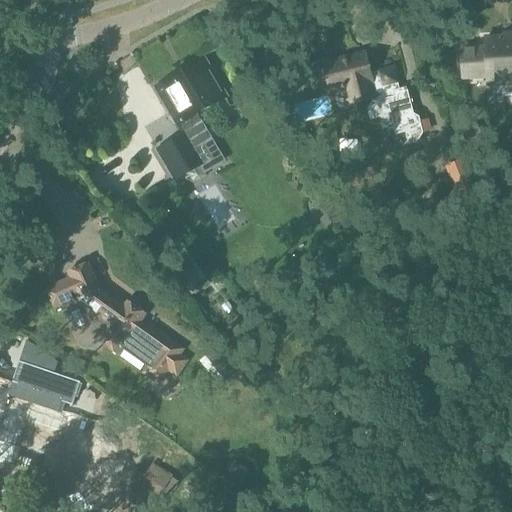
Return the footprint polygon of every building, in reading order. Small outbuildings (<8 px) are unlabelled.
[(486,51),(461,53),(463,79),(487,77),(487,82),(511,80),(511,37),(486,39),(485,39),(486,51)] [(372,82),(365,55),(325,65),(332,94),(346,90),(350,105),(370,99),(371,103),(367,111),(370,122),(379,120),(382,130),(392,127),(395,137),(405,135),(407,145),(418,142),(423,134),(418,117),(414,115),(407,89),(400,91),(395,69),(379,73),(380,80),(372,82)] [(178,125),(179,124),(184,133),(154,151),(174,184),(206,165),(198,152),(208,146),(190,118),(226,96),(205,60),(157,88),(178,125)] [(319,129),(315,147),(334,151),(338,133),(319,129)] [(357,170),(344,174),(347,186),(360,182),(357,171),(357,170)] [(458,188),(462,198),(475,193),(471,183),(458,188)] [(162,257),(196,304),(215,290),(181,243),(162,257)] [(192,353),(143,318),(146,313),(128,300),(125,305),(100,288),(88,262),(68,271),(71,277),(47,288),(56,308),(62,305),(76,338),(78,341),(80,344),(83,346),(86,348),(93,347),(98,343),(100,340),(118,353),(120,351),(146,370),(145,372),(149,375),(152,376),(159,376),(165,374),(167,372),(170,369),(178,374),(192,353)] [(216,349),(199,362),(206,371),(223,357),(216,349)] [(63,413),(60,412),(59,412),(63,401),(71,404),(78,385),(21,365),(12,390),(0,385),(0,466),(3,467),(12,444),(17,445),(26,419),(57,430),(63,413)] [(236,494),(251,473),(235,462),(221,483),(236,494)]
